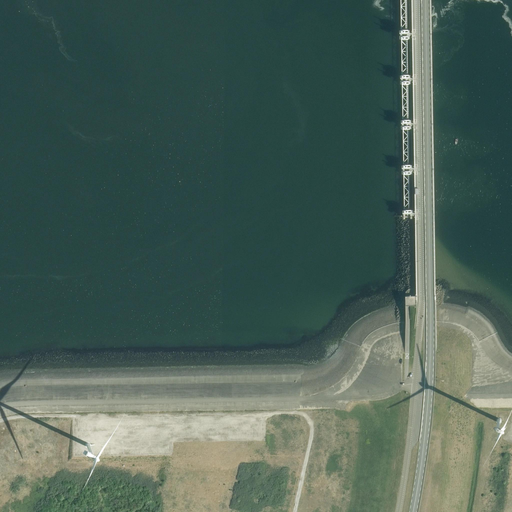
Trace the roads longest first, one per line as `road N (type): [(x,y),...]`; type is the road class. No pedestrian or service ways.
road 1 (unclassified): [(396,511),(421,284),(416,0)]
road 2 (primary): [(412,511),(430,340),(425,0)]
road 3 (track): [(293,511),(313,413),(0,414)]
